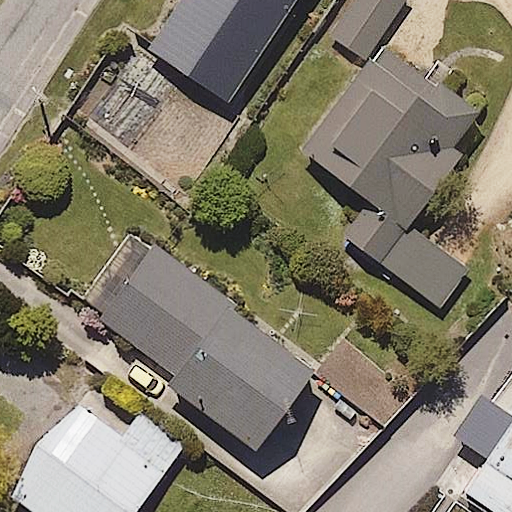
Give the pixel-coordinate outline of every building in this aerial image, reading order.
[(134,0),(114,28),(197,87),(264,0),(134,0)] [(343,22),(272,125),(338,186),(313,219),(404,286),(438,249),(379,209),(455,98),(343,22)] [(285,350),(120,227),(64,297),(135,358),(126,369),(222,432),(285,350)] [(511,511),(511,336),(425,473),(481,511),(511,511)] [(104,396),(61,370),(0,444),(0,492),(25,511),(89,511),(154,429),(104,396)]
